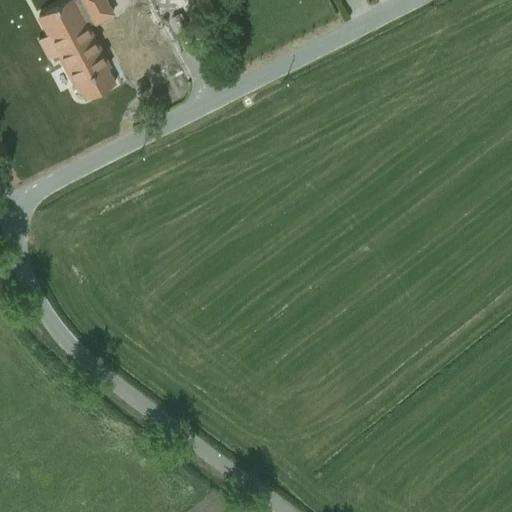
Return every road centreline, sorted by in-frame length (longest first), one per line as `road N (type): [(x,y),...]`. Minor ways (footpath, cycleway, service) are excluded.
road 1 (unclassified): [(414,0),(0,207)]
road 2 (unclassified): [(288,511),(101,371),(42,311),(0,207)]
